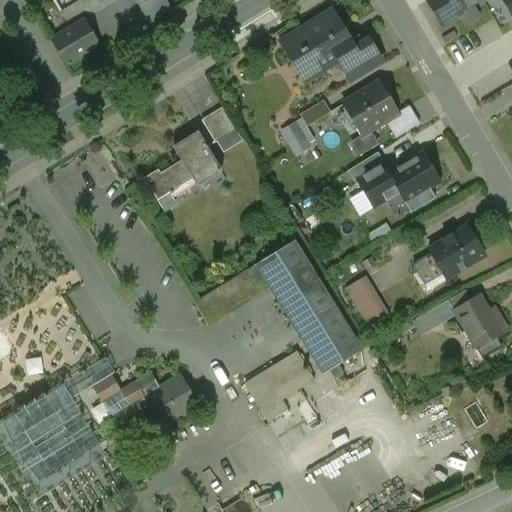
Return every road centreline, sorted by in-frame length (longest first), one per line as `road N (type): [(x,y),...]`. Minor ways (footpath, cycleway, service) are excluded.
road 1 (residential): [(511,199),(393,0)]
road 2 (tertiary): [(73,114),(258,0)]
road 3 (residential): [(73,114),(3,0)]
